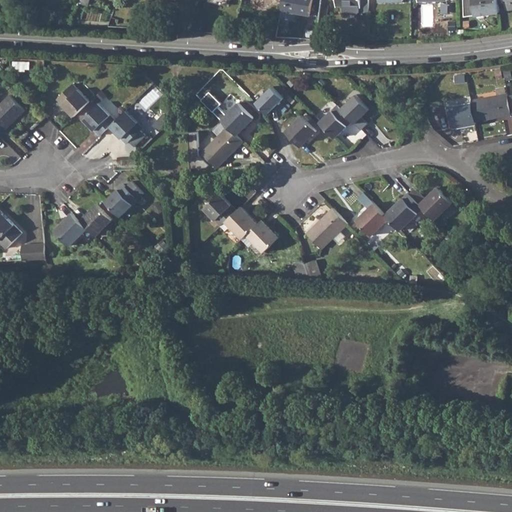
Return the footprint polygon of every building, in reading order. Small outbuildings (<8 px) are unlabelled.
[(282,0),(281,10),(310,15),(312,0),(282,0)] [(360,12),(368,12),(368,0),(336,0),(336,6),(344,6),(345,13),(358,14),(360,12)] [(500,11),(498,0),(473,0),(476,14),(500,11)] [(58,99),(75,116),(91,100),(74,84),(58,99)] [(202,99),(206,103),(214,95),(210,91),(202,99)] [(507,93),(471,99),(472,102),(476,121),(511,114),(507,93)] [(341,108),(352,120),(362,130),(368,124),(362,117),(370,109),(357,94),(341,108)] [(0,103),(0,135),(25,110),(10,95),(0,104),(0,103)] [(254,117),(239,102),(226,114),(218,106),(222,103),(214,95),(206,103),(222,119),(228,125),(237,134),(254,117)] [(322,119),(336,105),(332,100),(318,114),(322,119)] [(84,118),(100,135),(111,125),(116,120),(99,102),(84,118)] [(476,121),(472,102),(448,107),(452,127),(476,123),(476,121)] [(337,105),(320,122),(335,137),(352,120),(341,108),(337,105)] [(116,120),(111,125),(127,142),(130,140),(134,145),(146,134),(141,129),(143,127),(126,110),(116,120)] [(302,114),(285,132),(300,146),(317,130),(302,114)] [(237,134),(228,125),(203,151),(218,166),(243,140),(237,134)] [(198,131),(188,131),(191,168),(207,167),(210,163),(200,154),(198,131)] [(124,184),(107,201),(122,216),(138,199),(124,184)] [(425,197),(420,203),(424,207),(435,218),(453,201),(438,186),(425,197)] [(408,191),(386,214),(389,217),(400,229),(424,207),(420,203),(410,192),(408,191)] [(205,207),(221,224),(225,220),(237,209),(220,192),(205,207)] [(386,214),(374,202),(357,219),(372,234),(389,217),(386,214)] [(99,203),(81,221),(88,228),(96,236),(113,218),(99,203)] [(237,209),(225,220),(243,237),(247,233),(258,223),(241,205),(237,209)] [(348,222),(333,207),(307,232),(322,247),(348,222)] [(0,239),(16,224),(0,208),(0,239)] [(81,221),(72,212),(56,229),(72,244),(88,228),(81,221)] [(258,223),(247,233),(264,250),(280,235),(263,218),(258,223)] [(45,244),(23,245),(23,259),(47,258),(45,244)] [(201,257),(194,250),(189,255),(195,262),(201,257)] [(293,262),(298,276),(310,277),(305,262),(304,259),(293,262)] [(317,259),(305,262),(310,277),(323,277),(317,259)]
